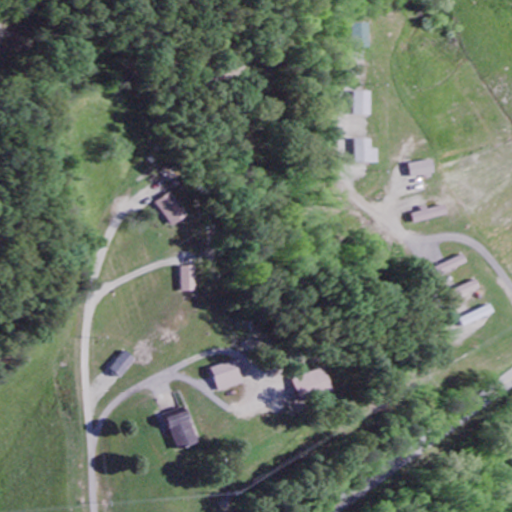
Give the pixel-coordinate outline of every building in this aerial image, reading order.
[(373,118),(373,94),(359,94),(358,117),(373,118)] [(372,152),(373,142),(358,141),(357,165),(378,166),(378,152),(372,152)] [(433,175),(431,162),(408,166),(410,180),(433,175)] [(153,204),(169,224),(184,213),(168,192),(153,204)] [(412,216),(414,226),(447,217),(443,206),(420,212),(421,213),(412,216)] [(179,264),(179,291),(195,290),(194,264),(179,264)] [(458,307),(483,296),(476,281),(451,292),(458,307)] [(460,320),(464,329),(494,315),(490,306),(460,320)] [(109,368),(120,377),(135,359),(124,350),(109,368)] [(207,371),(232,363),(239,384),(214,392),(207,371)] [(294,404),(326,393),(317,366),(285,377),(294,404)] [(160,414),(173,450),(195,442),(183,406),(160,414)]
